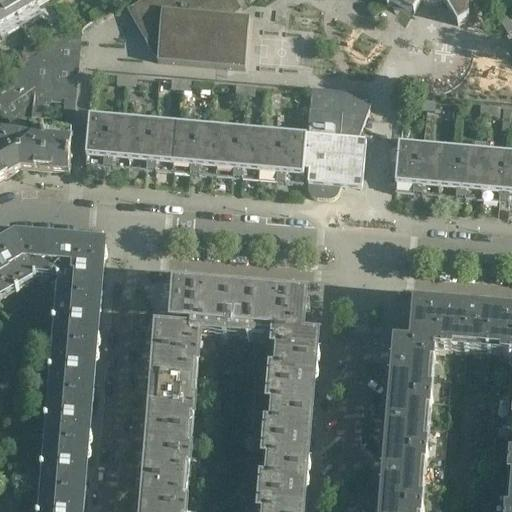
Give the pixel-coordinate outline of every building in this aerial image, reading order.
[(0,0),(0,37),(18,26),(2,0),(0,0)] [(50,2),(48,0),(2,0),(18,26),(38,15),(36,11),(50,2)] [(241,13),(234,0),(148,0),(127,12),(156,62),(158,61),(158,65),(228,72),(245,73),(249,29),(250,21),(230,19),(242,13),(241,13)] [(382,0),(387,9),(388,9),(388,8),(395,4),(402,8),(413,15),(414,16),(420,4),(422,5),(426,7),(428,7),(432,7),(436,7),(438,7),(442,5),(444,4),(458,28),(468,22),(469,21),(469,20),(468,0),(382,0)] [(113,14),(107,3),(99,8),(105,19),(113,14)] [(105,19),(99,8),(90,13),(96,24),(105,19)] [(0,116),(0,117),(13,140),(34,124),(51,126),(51,121),(73,123),(77,71),(80,45),(81,33),(71,38),(46,53),(37,58),(28,63),(3,78),(0,79),(0,116)] [(46,53),(40,43),(31,48),(37,58),(46,53)] [(37,58),(31,48),(22,53),(28,63),(37,58)] [(127,81),(117,80),(116,89),(126,90),(127,81)] [(136,81),(127,81),(126,90),(136,91),(136,81)] [(181,85),(171,84),(171,93),(180,94),(181,85)] [(191,85),(181,85),(180,94),(190,95),(191,85)] [(245,90),(236,89),(235,98),(245,99),(245,90)] [(255,90),(245,90),(245,99),(254,99),(255,90)] [(347,176),(361,136),(341,134),(344,96),(313,93),(312,93),(312,94),(308,141),(305,175),(310,176),(308,190),(308,192),(309,194),(310,196),(311,198),(312,199),(313,201),(315,202),(317,203),(319,204),(321,204),(323,204),(325,204),(327,204),(330,204),(332,203),(334,202),(335,201),(338,199),(338,198),(344,183),(346,182),(349,181),(347,176)] [(363,132),(371,110),(371,109),(371,107),(370,106),(370,104),(369,102),(368,101),(367,100),(365,99),(363,98),(362,97),(344,96),(341,134),(361,136),(363,132)] [(130,173),(134,125),(123,124),(90,121),(86,160),(86,169),(103,171),(124,173),(130,173)] [(173,177),(177,129),(156,127),(134,125),(130,173),(147,175),(155,175),(173,177)] [(216,181),(220,133),(210,132),(177,129),(173,177),(190,178),(210,180),(212,180),(216,181)] [(259,185),(263,137),(242,135),(220,133),(216,181),(233,182),(242,183),(250,184),(259,185)] [(42,142),(13,140),(31,173),(69,176),(70,158),(72,136),(46,134),(46,135),(42,135),(42,142)] [(305,175),(308,141),(263,137),(259,185),(276,186),(296,188),(303,189),(305,175)] [(8,179),(21,172),(3,140),(0,141),(0,185),(9,180),(8,179)] [(8,140),(3,140),(21,172),(26,172),(31,173),(13,140),(8,140)] [(439,201),(443,153),(423,151),(399,149),(399,150),(395,197),(413,198),(422,199),(439,201)] [(482,204),(486,157),(454,154),(443,153),(439,201),(445,201),(465,203),(482,204)] [(511,207),(511,159),(508,159),(486,157),(482,204),(499,206),(507,207),(511,207)] [(34,267),(32,267),(34,245),(19,244),(18,243),(0,253),(0,263),(16,291),(34,280),(34,277),(34,267)] [(71,271),(73,248),(34,245),(32,267),(34,267),(34,277),(53,278),(57,276),(63,271),(71,271)] [(103,281),(104,265),(105,255),(105,251),(99,250),(73,248),(71,271),(63,271),(57,276),(61,282),(67,278),(103,281)] [(0,299),(16,291),(0,263),(0,299)] [(101,305),(103,281),(67,278),(61,282),(64,286),(62,288),(61,302),(101,305)] [(196,295),(194,294),(183,293),(177,293),(177,299),(176,306),(175,315),(174,328),(192,329),(191,335),(200,336),(210,337),(211,318),(195,316),(196,295)] [(226,338),(229,297),(196,295),(195,316),(211,318),(210,337),(226,338)] [(250,340),(254,299),(229,297),(226,338),(250,340)] [(285,324),(287,302),(254,299),(250,340),(266,342),(268,322),(285,324)] [(99,329),(101,305),(61,302),(59,326),(99,329)] [(306,303),(301,303),(290,302),(287,302),(285,324),(268,322),(266,342),(276,342),(285,343),(286,337),(303,338),(305,316),(309,317),(310,310),(306,309),(306,303)] [(443,315),(434,314),(423,313),(417,312),(417,317),(416,325),(414,347),(414,350),(414,353),(436,355),(443,355),(444,343),(440,343),(443,315)] [(466,339),(468,317),(443,315),(440,343),(444,343),(443,355),(452,356),(452,352),(467,353),(468,339),(466,339)] [(492,341),(494,319),(468,317),(466,339),(468,339),(467,353),(489,355),(490,341),(492,341)] [(511,320),(494,319),(492,341),(490,341),(489,355),(503,356),(503,360),(511,361),(511,360),(511,320)] [(97,354),(97,352),(98,341),(99,329),(59,326),(57,351),(97,354)] [(199,351),(200,336),(191,335),(192,329),(174,328),(174,331),(174,334),(166,333),(158,333),(156,357),(194,360),(195,350),(199,351)] [(316,370),(316,367),(317,356),(318,345),(309,344),(303,344),(303,341),(303,338),(286,337),(285,343),(276,342),(275,356),(279,356),(278,366),(316,370)] [(95,378),(96,366),(97,356),(97,354),(57,351),(55,375),(95,378)] [(398,351),(397,362),(396,373),(396,376),(430,379),(431,368),(435,368),(435,361),(436,355),(414,353),(407,352),(398,351)] [(192,387),(194,370),(198,370),(198,361),(194,360),(156,357),(156,362),(156,367),(155,370),(152,372),(152,379),(154,381),(154,384),(192,387)] [(314,393),(315,383),(316,372),(316,370),(278,366),(277,377),(273,377),(271,410),(275,411),(274,421),(312,424),(314,393)] [(93,402),(95,378),(55,375),(53,399),(93,402)] [(396,376),(396,379),(395,389),(394,403),(431,406),(432,397),(428,397),(430,379),(396,376)] [(193,423),(195,405),(191,405),(192,387),(154,384),(154,387),(151,388),(150,395),(153,398),(153,400),(152,407),(152,414),(150,435),(188,438),(189,423),(193,423)] [(91,427),(93,402),(53,399),(51,423),(91,427)] [(425,433),(427,415),(431,416),(431,406),(394,403),(391,431),(425,433)] [(307,479),(307,476),(308,465),(309,455),(312,424),(274,421),(273,432),(269,431),(266,465),(270,465),(269,476),(307,479)] [(89,451),(89,449),(90,439),(91,427),(51,423),(49,448),(89,451)] [(424,451),(425,433),(391,431),(389,458),(427,461),(428,452),(424,451)] [(190,463),(191,453),(187,453),(188,438),(150,435),(148,454),(148,461),(147,469),(147,472),(144,474),(143,480),(146,483),(146,485),(184,488),(194,489),(195,472),(199,472),(200,464),(190,463)] [(87,475),(88,463),(89,453),(89,451),(49,448),(47,472),(87,475)] [(389,458),(388,472),(387,483),(387,485),(421,488),(422,470),(426,470),(427,461),(389,458)] [(85,500),(87,475),(47,472),(45,496),(85,500)] [(304,511),(305,502),(306,492),(307,482),(307,479),(269,476),(268,486),(264,486),(262,511),(304,511)] [(185,511),(186,506),(182,506),(184,488),(146,485),(146,488),(143,490),(142,497),(145,499),(145,501),(144,509),(143,511),(185,511)] [(387,485),(387,488),(386,499),(384,511),(422,511),(423,506),(419,506),(421,488),(387,485)] [(83,511),(85,500),(45,496),(43,511),(83,511)]
